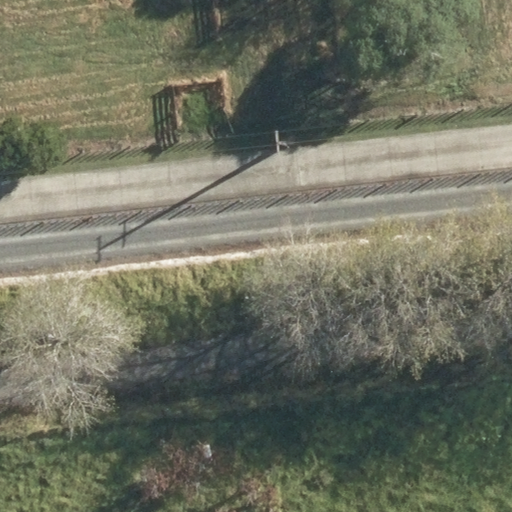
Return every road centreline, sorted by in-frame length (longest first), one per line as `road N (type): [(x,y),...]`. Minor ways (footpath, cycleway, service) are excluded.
road 1 (track): [(511,203),(0,260)]
road 2 (track): [(511,149),(0,204)]
road 3 (track): [(0,392),(511,340)]
road 4 (track): [(0,44),(83,45),(237,69),(461,154)]
